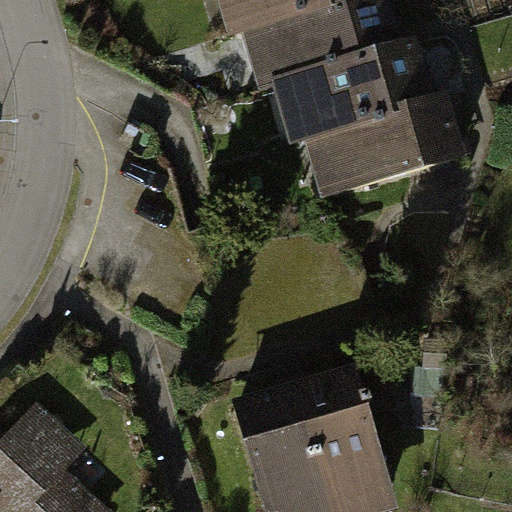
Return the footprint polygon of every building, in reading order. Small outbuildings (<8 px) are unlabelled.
[(214,0),(226,38),(240,34),(238,26),(329,0),(214,0)] [(329,0),(238,26),(240,34),(256,91),(270,87),(268,79),(400,41),(387,0),(329,0)] [(268,79),(270,87),(287,146),(302,142),(299,134),(432,96),(415,37),(400,41),(268,79)] [(299,134),(302,142),(318,200),(464,158),(445,92),(432,96),(299,134)] [(290,384),(328,511),(391,511),(397,510),(365,406),(369,405),(356,364),(290,384)] [(262,511),(328,511),(290,384),(230,402),(262,511)] [(89,448),(39,402),(0,444),(0,511),(114,511),(69,470),(89,448)]
